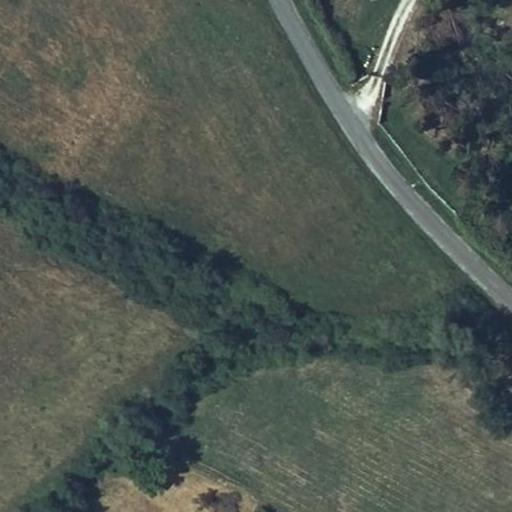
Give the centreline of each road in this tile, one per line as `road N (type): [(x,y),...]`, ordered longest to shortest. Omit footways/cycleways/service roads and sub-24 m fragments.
road 1 (unclassified): [(277,0),(330,98),(380,168),(511,303)]
road 2 (track): [(341,115),(370,93),(413,0)]
